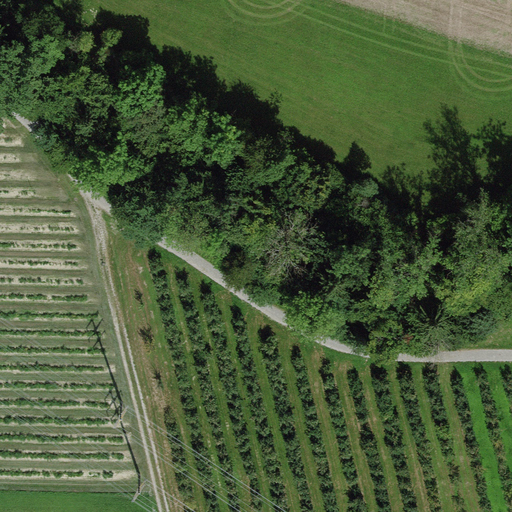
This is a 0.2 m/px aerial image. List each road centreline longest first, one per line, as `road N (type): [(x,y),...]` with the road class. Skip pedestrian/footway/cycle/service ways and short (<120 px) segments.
road 1 (track): [(0,100),(89,185),(275,313),(356,348),(511,357)]
road 2 (track): [(89,185),(163,511)]
